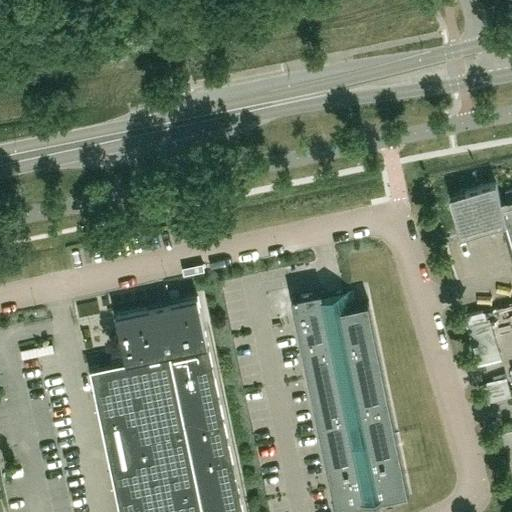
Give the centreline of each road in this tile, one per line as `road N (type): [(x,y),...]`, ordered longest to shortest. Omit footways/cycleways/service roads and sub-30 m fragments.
road 1 (unclassified): [(0,298),(396,215),(479,498),(451,511)]
road 2 (secondary): [(0,165),(292,100)]
road 3 (secondary): [(292,100),(329,104),(488,78)]
road 4 (secondary): [(481,45),(292,100)]
